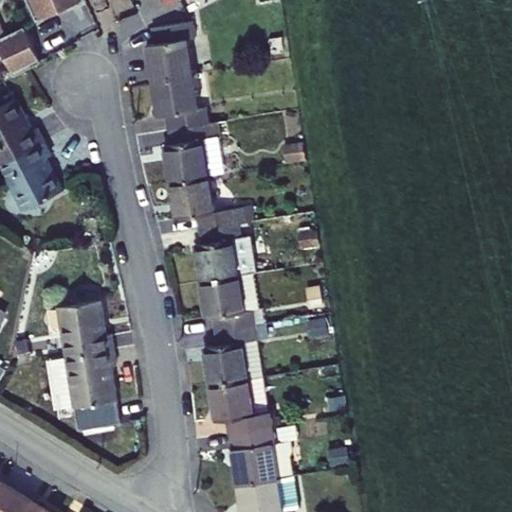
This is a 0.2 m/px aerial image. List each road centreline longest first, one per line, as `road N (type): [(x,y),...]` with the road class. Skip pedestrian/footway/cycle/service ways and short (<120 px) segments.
road 1 (residential): [(162,511),(172,477),(170,410),(102,90)]
road 2 (residential): [(0,423),(143,511)]
